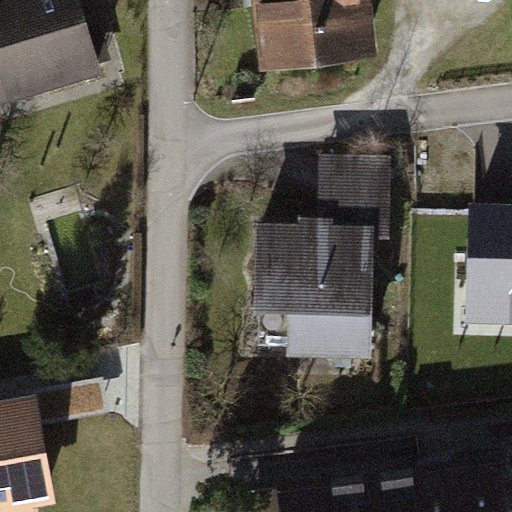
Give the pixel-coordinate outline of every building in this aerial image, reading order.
[(64,0),(0,0),(0,102),(89,74),(64,0)] [(360,0),(238,0),(245,79),(366,69),(360,0)] [(511,0),(503,0),(506,24),(511,23),(511,0)] [(309,229),(244,227),(241,314),(274,315),(273,358),(358,361),(362,237),(379,238),(381,162),(312,160),(309,229)] [(511,204),(472,204),(469,325),(511,326),(511,204)] [(41,394),(0,401),(0,511),(36,511),(35,508),(61,503),(41,394)] [(494,511),(485,453),(252,489),(255,511),(494,511)]
